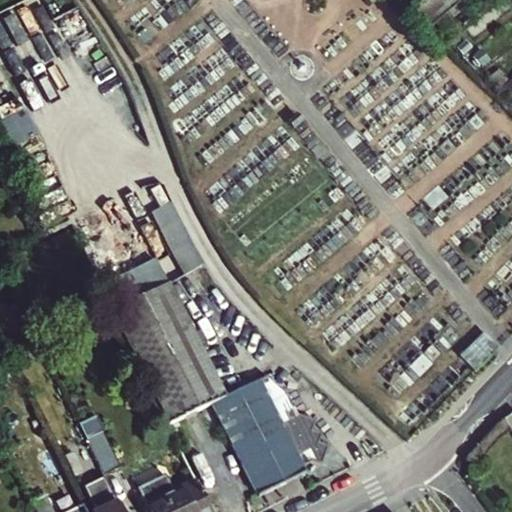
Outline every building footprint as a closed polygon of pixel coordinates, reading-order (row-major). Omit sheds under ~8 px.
[(431,33),(455,11),(445,0),(430,0),(413,16),(431,33)] [(511,107),(511,89),(503,95),(511,108),(511,107)] [(225,399),(155,262),(99,289),(169,428),(210,407),(258,496),(303,473),(299,466),(308,462),(318,465),(323,451),(313,448),(317,438),(307,435),(310,425),(291,419),(280,397),(263,380),(256,383),(225,399)] [(472,373),(495,351),(481,336),(457,359),(472,373)] [(122,471),(104,435),(87,443),(106,480),(122,471)] [(140,496),(147,509),(148,511),(211,511),(198,484),(176,495),(169,481),(140,496)] [(58,511),(50,495),(34,502),(38,511),(58,511)]
